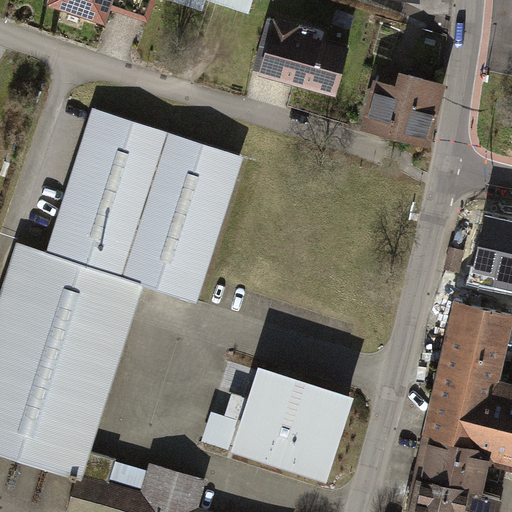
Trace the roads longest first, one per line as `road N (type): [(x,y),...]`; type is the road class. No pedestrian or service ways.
road 1 (residential): [(0,25),(121,70),(349,134)]
road 2 (tertiary): [(364,511),(456,161)]
road 3 (tertiary): [(456,161),(468,0)]
